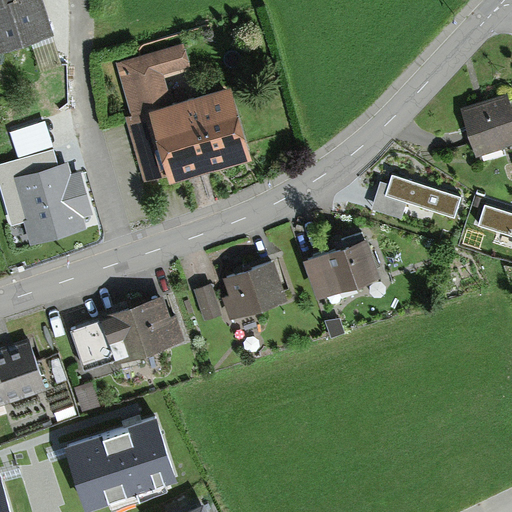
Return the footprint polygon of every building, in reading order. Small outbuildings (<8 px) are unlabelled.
[(0,0),(0,54),(55,36),(43,0),(0,0)] [(124,115),(145,181),(167,174),(170,185),(250,160),(227,89),(173,107),(164,77),(188,69),(179,42),(116,62),(132,112),(124,115)] [(511,109),(507,93),(460,107),(475,156),(511,144),(511,109)] [(44,123),(10,134),(19,158),(52,148),(44,123)] [(30,246),(87,228),(84,218),(95,214),(81,169),(73,172),(70,162),(58,166),(52,148),(19,158),(0,163),(0,189),(12,227),(23,223),(30,246)] [(461,197),(393,175),(390,185),(380,182),(371,210),(400,219),(406,201),(455,217),(461,197)] [(511,213),(486,205),(479,227),(511,236),(511,213)] [(380,279),(368,241),(365,241),(363,233),(343,239),(346,249),(342,250),(306,262),(317,300),(380,279)] [(230,322),(288,302),(273,260),(249,268),(221,277),(228,296),(222,298),(230,322)] [(205,320),(222,314),(211,285),(194,291),(205,320)] [(184,341),(176,317),(169,320),(162,299),(137,308),(71,331),(85,372),(115,361),(117,365),(184,341)] [(340,319),(325,321),(330,337),(345,333),(340,319)] [(0,406),(45,390),(26,338),(8,344),(0,347),(0,406)] [(93,381),(75,387),(84,412),(101,406),(93,381)] [(175,478),(154,416),(63,446),(84,509),(138,491),(140,499),(166,490),(163,482),(175,478)] [(12,511),(0,474),(0,511),(12,511)]
